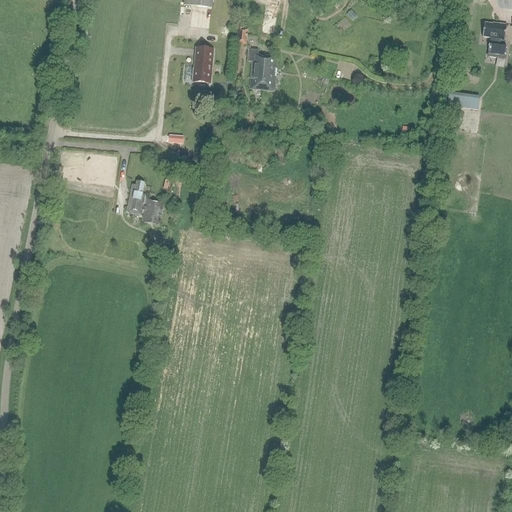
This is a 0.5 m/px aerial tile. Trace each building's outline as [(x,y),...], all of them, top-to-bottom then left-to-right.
[(213,0),(183,0),(183,6),(212,9),(213,0)] [(264,18),(262,26),(270,27),(271,20),(264,18)] [(500,42),(504,42),(506,26),(497,25),(497,26),(484,24),(482,38),(490,39),(490,40),(489,46),(487,55),(490,55),(489,58),(503,60),(503,57),(505,57),(506,49),(499,48),(500,42)] [(248,30),(237,29),(232,80),(239,81),(242,50),(246,45),(248,30)] [(213,50),(196,49),(193,83),(197,83),(199,86),(203,86),(205,84),(210,85),(213,50)] [(249,90),(275,92),(277,57),(257,56),(258,50),(248,49),(247,62),(251,62),(249,90)] [(478,111),(479,97),(448,93),(446,106),(478,111)] [(182,144),(183,137),(168,136),(168,143),(182,144)] [(159,227),(164,202),(147,199),(145,209),(143,208),(145,195),(142,194),(144,184),(137,182),(136,186),(132,186),(127,213),(141,216),(142,211),(145,212),(142,223),(159,227)] [(166,239),(157,238),(154,252),(163,253),(166,239)]
